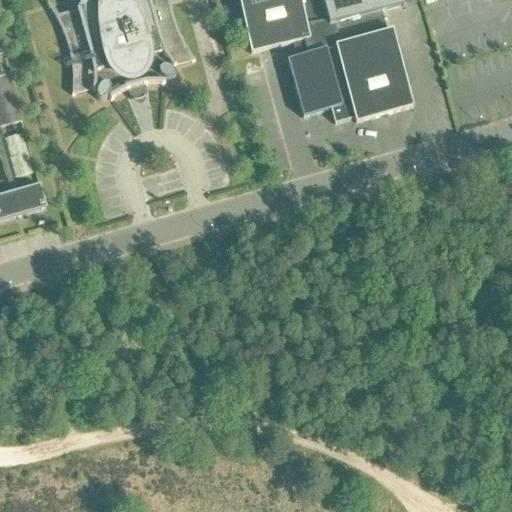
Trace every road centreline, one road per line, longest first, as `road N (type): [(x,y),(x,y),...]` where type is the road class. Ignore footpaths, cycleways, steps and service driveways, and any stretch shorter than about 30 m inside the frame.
road 1 (residential): [(0,278),(511,133)]
road 2 (track): [(433,511),(380,475),(302,440),(235,426),(175,427),(0,457)]
